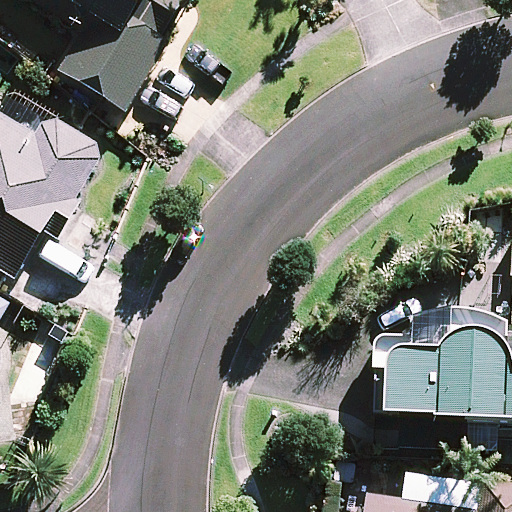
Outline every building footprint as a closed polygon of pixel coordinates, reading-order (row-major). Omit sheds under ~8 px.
[(57,0),(91,20),(58,74),(120,112),(182,10),(173,5),(176,0),(57,0)] [(39,237),(58,248),(83,206),(74,200),(102,153),(42,116),(30,136),(0,117),(0,273),(12,281),(39,237)] [(390,351),(387,431),(435,432),(435,435),(467,436),(466,440),(511,441),(511,348),(509,349),(510,336),(488,325),(463,320),(437,323),(415,333),(414,352),(390,351)] [(0,438),(26,435),(23,410),(0,413),(0,438)] [(511,511),(511,493),(487,489),(483,511),(426,511),(372,504),(370,511),(511,511)]
